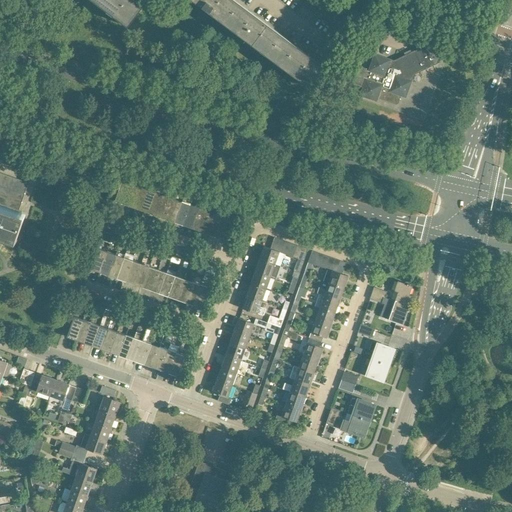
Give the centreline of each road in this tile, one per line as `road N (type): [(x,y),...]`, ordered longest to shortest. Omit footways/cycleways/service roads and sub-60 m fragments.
road 1 (tertiary): [(462,188),(253,132),(0,47)]
road 2 (tertiary): [(0,105),(262,191),(453,240)]
road 3 (residential): [(240,258),(254,221),(370,263),(307,446)]
road 4 (residential): [(384,473),(453,240)]
road 5 (residential): [(0,339),(151,393)]
road 6 (residential): [(462,188),(511,39)]
road 7 (residential): [(240,258),(110,213)]
road 8 (residential): [(215,328),(87,285)]
road 9 (residential): [(108,511),(151,393)]
road 10 (residential): [(189,405),(307,446)]
